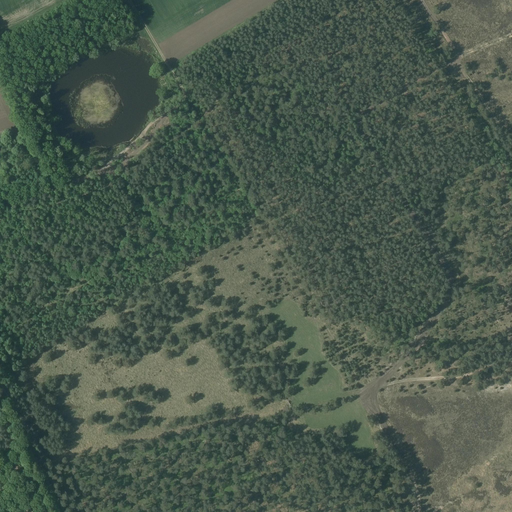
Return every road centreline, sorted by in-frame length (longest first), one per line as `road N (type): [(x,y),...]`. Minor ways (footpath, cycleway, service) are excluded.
road 1 (track): [(410,511),(409,474),(366,397),(420,338),(449,280),(358,119),(455,57)]
road 2 (track): [(128,0),(182,99),(101,172),(0,206)]
road 3 (track): [(421,0),(511,145)]
road 4 (track): [(511,360),(366,397)]
